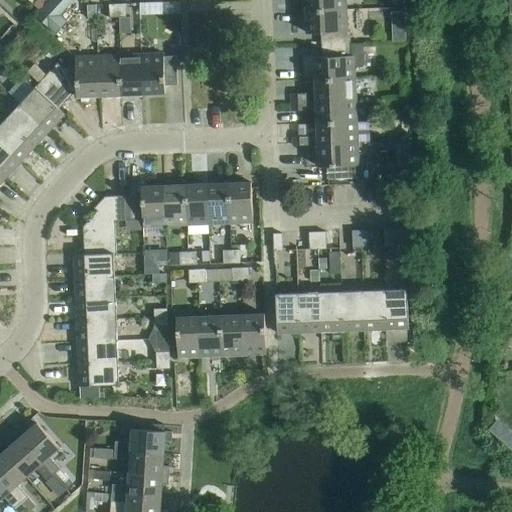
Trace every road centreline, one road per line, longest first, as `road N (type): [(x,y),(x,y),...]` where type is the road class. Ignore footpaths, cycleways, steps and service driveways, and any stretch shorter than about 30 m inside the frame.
road 1 (residential): [(0,363),(32,322),(34,230),(50,200),(107,148),(188,141)]
road 2 (residential): [(266,130),(275,214),(288,222),(398,216)]
road 3 (residential): [(261,0),(266,130)]
